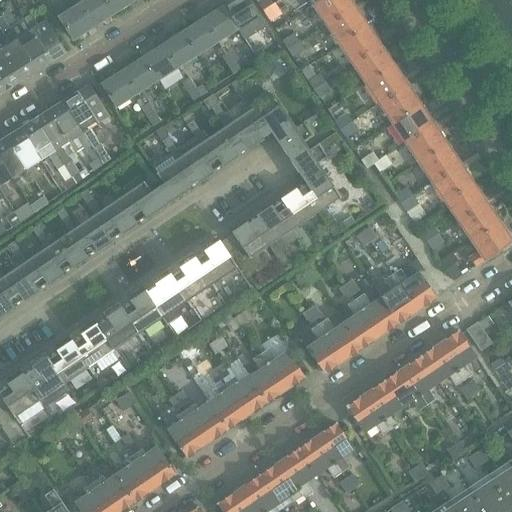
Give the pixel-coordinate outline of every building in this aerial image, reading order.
[(105,0),(84,0),(79,4),(95,27),(115,14),(105,0)] [(134,0),(105,0),(115,14),(135,1),(134,0)] [(248,0),(232,0),(223,6),(239,30),(259,17),(248,0)] [(349,0),(321,0),(313,6),(326,25),(354,6),(349,0)] [(79,4),(59,17),(74,41),(95,27),(79,4)] [(274,4),(263,11),(268,19),(280,12),(274,4)] [(223,6),(203,19),(218,43),(239,30),(223,6)] [(326,25),(339,45),(367,26),(354,6),(326,25)] [(8,9),(1,14),(2,16),(37,71),(51,62),(24,19),(17,24),(8,9)] [(31,15),(24,19),(51,62),(66,53),(46,21),(38,26),(31,15)] [(0,28),(10,44),(3,48),(23,80),(37,71),(2,16),(0,17),(0,28)] [(203,19),(183,32),(198,56),(218,43),(203,19)] [(367,26),(339,45),(353,65),(381,46),(367,26)] [(183,32),(163,45),(178,69),(198,56),(183,32)] [(282,41),(287,50),(299,42),(294,34),(282,41)] [(299,42),(287,50),(293,58),(304,51),(299,42)] [(163,45),(142,58),(157,82),(178,69),(163,45)] [(353,65),(366,84),(394,65),(381,46),(353,65)] [(0,75),(9,89),(23,80),(3,48),(0,49),(0,75)] [(261,48),(253,53),(258,61),(266,56),(261,48)] [(221,57),(227,66),(235,61),(229,52),(221,57)] [(142,58),(122,71),(137,95),(157,82),(142,58)] [(235,61),(227,66),(233,76),(241,71),(235,61)] [(366,84),(379,104),(407,85),(394,65),(366,84)] [(122,71),(102,84),(117,108),(137,95),(122,71)] [(0,94),(9,89),(0,75),(0,94)] [(309,83),(315,91),(326,83),(320,75),(309,83)] [(181,83),(187,92),(195,87),(189,78),(181,83)] [(326,83),(315,91),(320,99),(331,91),(326,83)] [(78,92),(63,102),(103,165),(110,160),(97,139),(96,139),(90,129),(110,117),(89,85),(78,92)] [(202,85),(196,89),(201,96),(207,93),(202,85)] [(379,104),(392,124),(420,105),(407,85),(379,104)] [(195,87),(187,92),(193,102),(201,96),(196,89),(195,87)] [(242,88),(236,92),(248,111),(231,123),(247,148),(247,149),(248,151),(263,140),(262,138),(271,133),(272,132),(255,107),(242,88)] [(272,132),(271,133),(277,142),(278,142),(286,155),(304,143),(329,126),(319,112),(295,129),(272,96),(255,107),(272,132)] [(92,163),(89,165),(93,172),(103,165),(63,102),(49,111),(75,153),(83,148),(92,163)] [(141,109),(147,118),(155,113),(149,104),(141,109)] [(206,140),(223,165),(222,165),(223,168),(239,157),(238,155),(247,149),(247,148),(231,123),(218,104),(211,109),(224,128),(206,140)] [(392,124),(405,143),(433,124),(420,105),(392,124)] [(82,180),(68,157),(75,153),(49,111),(35,120),(64,166),(71,177),(76,184),(82,180)] [(155,113),(147,118),(153,128),(161,122),(155,113)] [(336,122),(341,130),(352,122),(347,114),(336,122)] [(35,120),(21,129),(41,160),(48,156),(57,170),(64,166),(35,120)] [(198,181),(197,182),(199,184),(214,174),(213,171),(222,165),(223,165),(206,140),(193,121),(186,125),(195,138),(177,150),(198,181)] [(352,122),(341,130),(346,138),(358,130),(352,122)] [(405,143),(419,163),(447,144),(433,124),(405,143)] [(21,129),(7,138),(26,170),(27,170),(33,180),(40,176),(33,165),(41,160),(21,129)] [(197,182),(198,181),(177,150),(169,137),(162,142),(170,154),(152,167),(163,185),(174,201),(190,190),(189,188),(197,182)] [(7,138),(0,141),(0,158),(13,178),(26,170),(7,138)] [(318,164),(328,158),(319,144),(309,151),(306,146),(304,143),(286,155),(289,158),(300,175),(306,185),(307,184),(324,209),(341,198),(318,164)] [(419,163),(432,183),(460,164),(447,144),(419,163)] [(362,161),(367,169),(374,164),(378,161),(373,153),(362,161)] [(378,161),(374,164),(380,173),(391,165),(385,157),(378,161)] [(0,158),(0,189),(5,198),(11,194),(5,184),(13,178),(0,158)] [(460,164),(432,183),(445,202),(473,183),(460,164)] [(71,177),(60,185),(65,192),(76,184),(71,177)] [(171,203),(174,201),(163,185),(160,187),(151,193),(144,182),(119,199),(135,224),(136,223),(145,217),(147,219),(171,203)] [(445,202),(458,222),(486,203),(473,183),(445,202)] [(296,189),(279,200),(281,202),(283,201),(300,226),(318,214),(331,233),(337,228),(324,209),(307,184),(306,185),(298,191),(296,189)] [(407,188),(396,196),(401,204),(412,196),(407,188)] [(88,192),(81,196),(94,216),(111,241),(111,240),(121,234),(122,236),(138,225),(136,223),(135,224),(119,199),(101,211),(88,192)] [(418,204),(412,196),(401,204),(406,212),(418,204)] [(44,197),(30,206),(35,213),(47,204),(48,203),(44,197)] [(300,226),(283,201),(281,202),(273,208),(272,206),(256,216),(257,218),(258,217),(259,218),(275,242),(281,251),(299,238),(306,249),(313,245),(300,226)] [(28,203),(14,212),(15,213),(21,223),(35,213),(30,206),(28,203)] [(486,203),(458,222),(471,241),(499,223),(486,203)] [(63,209),(56,213),(69,232),(86,257),(87,257),(96,251),(97,253),(113,242),(111,240),(111,241),(94,216),(76,228),(63,209)] [(15,213),(6,218),(12,228),(21,223),(15,213)] [(247,222),(232,233),(250,259),(268,247),(282,266),(288,261),(281,251),(275,242),(259,218),(258,217),(257,218),(248,224),(247,222)] [(479,252),(470,258),(475,267),(511,242),(511,241),(499,223),(471,241),(479,252)] [(38,225),(32,230),(45,249),(62,274),(62,273),(71,267),(73,269),(88,259),(87,257),(86,257),(69,232),(51,245),(38,225)] [(433,227),(421,234),(427,242),(438,235),(433,227)] [(370,228),(363,232),(370,243),(377,238),(370,228)] [(363,232),(356,236),(364,247),(370,243),(363,232)] [(438,235),(427,242),(432,250),(444,243),(438,235)] [(62,274),(45,249),(27,261),(14,242),(7,246),(20,266),(37,290),(38,290),(47,284),(48,286),(64,275),(62,273),(62,274)] [(0,424),(15,447),(29,439),(251,288),(221,243),(0,391),(0,424)] [(454,265),(446,270),(454,282),(462,276),(454,265)] [(0,274),(0,288),(13,307),(13,306),(22,300),(24,302),(39,292),(38,290),(37,290),(20,266),(2,278),(0,274)] [(393,276),(417,312),(436,299),(418,272),(407,280),(400,271),(393,276)] [(393,276),(374,288),(381,298),(399,324),(417,312),(393,276)] [(346,285),(353,296),(360,291),(352,280),(346,285)] [(346,285),(339,290),(346,300),(353,296),(346,285)] [(0,318),(15,308),(13,306),(13,307),(0,288),(0,318)] [(364,295),(356,300),(380,336),(399,324),(381,298),(371,305),(364,295)] [(354,315),(344,322),(362,349),(380,336),(356,300),(348,306),(354,315)] [(309,310),(316,320),(323,316),(316,305),(309,310)] [(309,310),(302,314),(309,325),(316,320),(309,310)] [(247,311),(236,318),(242,326),(253,319),(247,311)] [(236,318),(225,326),(230,334),(242,326),(236,318)] [(362,349),(344,322),(334,329),(327,319),(319,325),(344,361),(362,349)] [(478,324),(467,331),(481,351),(491,344),(478,324)] [(307,348),(319,365),(318,368),(318,369),(321,373),(325,374),(344,361),(319,325),(311,330),(318,340),(307,348)] [(464,365),(476,358),(458,332),(439,345),(464,381),(471,376),(464,365)] [(439,345),(421,357),(438,383),(448,376),(455,386),(464,381),(439,345)] [(269,349),(261,354),(285,391),(305,378),(287,352),(276,359),(269,349)] [(249,374),(248,374),(267,403),(285,391),(261,354),(253,360),(259,370),(250,376),(249,374)] [(421,357),(403,369),(427,405),(435,400),(428,390),(438,383),(421,357)] [(498,359),(490,364),(495,372),(503,366),(498,359)] [(503,366),(495,372),(499,378),(511,369),(511,362),(511,361),(503,366)] [(222,365),(215,369),(222,379),(229,375),(222,365)] [(215,369),(209,374),(216,384),(222,379),(215,369)] [(403,369),(384,382),(402,408),(412,401),(419,411),(427,405),(403,369)] [(235,378),(225,384),(247,417),(267,403),(248,374),(237,382),(235,378)] [(467,385),(474,396),(480,391),(473,381),(467,385)] [(391,415),(402,408),(384,382),(366,394),(391,430),(398,425),(391,415)] [(220,396),(209,403),(227,430),(247,417),(225,384),(216,390),(220,396)] [(467,385),(460,390),(467,400),(474,396),(467,385)] [(182,391),(176,396),(183,406),(189,402),(182,391)] [(128,392),(116,401),(123,411),(135,403),(128,392)] [(347,407),(346,410),(350,415),(353,416),(364,433),(375,426),(382,436),(391,430),(366,394),(347,407)] [(176,396),(169,401),(176,411),(183,406),(176,396)] [(195,405),(186,411),(208,444),(227,430),(209,403),(199,410),(195,405)] [(88,410),(77,417),(83,425),(93,418),(88,410)] [(179,422),(168,430),(187,458),(208,444),(186,411),(176,417),(179,422)] [(77,417),(65,426),(71,435),(83,426),(83,425),(77,417)] [(0,457),(15,447),(0,424),(0,457)] [(336,424),(317,437),(342,473),(349,468),(343,457),(354,450),(336,424)] [(129,450),(121,440),(112,426),(105,431),(122,455),(128,451),(129,450)] [(128,435),(121,440),(129,450),(135,446),(128,435)] [(317,437),(299,449),(317,476),(327,469),(333,479),(342,473),(317,437)] [(460,442),(455,446),(462,456),(467,453),(460,442)] [(455,446),(447,452),(454,462),(462,456),(455,446)] [(133,457),(155,489),(176,475),(176,471),(173,466),(169,466),(157,447),(145,455),(142,450),(133,457)] [(306,483),(317,476),(299,449),(281,462),(302,496),(304,498),(313,492),(306,483)] [(481,450),(475,455),(482,466),(489,462),(481,450)] [(119,457),(126,468),(116,475),(135,503),(155,489),(133,457),(132,457),(128,451),(122,455),(119,457)] [(475,455),(468,459),(475,471),(482,466),(475,455)] [(281,462),(260,476),(282,509),(293,501),(294,502),(302,496),(281,462)] [(416,467),(423,478),(428,474),(421,464),(416,467)] [(416,467),(407,473),(414,483),(423,478),(416,467)] [(511,468),(491,481),(511,511),(511,510),(511,468)] [(102,477),(93,484),(112,511),(120,511),(135,503),(116,475),(106,482),(102,477)] [(346,479),(353,490),(360,486),(353,475),(346,479)] [(260,476),(239,490),(254,511),(277,511),(282,509),(260,476)] [(442,476),(436,480),(443,492),(450,488),(442,476)] [(346,479),(339,484),(346,495),(353,490),(346,479)] [(436,480),(429,485),(436,496),(443,492),(436,480)] [(21,481),(12,487),(23,504),(32,498),(21,481)] [(491,481),(472,494),(483,511),(509,511),(511,511),(491,481)] [(84,490),(87,495),(75,502),(81,511),(112,511),(93,484),(84,490)] [(53,490),(45,496),(53,508),(47,511),(68,511),(66,508),(53,490)] [(70,490),(63,495),(70,505),(77,500),(70,490)] [(254,511),(239,490),(218,504),(222,511),(254,511)] [(483,511),(472,494),(452,507),(455,511),(483,511)] [(404,501),(397,505),(401,511),(409,511),(411,511),(404,501)]
